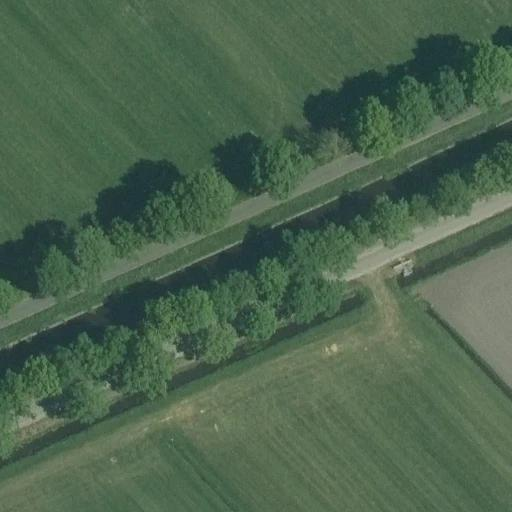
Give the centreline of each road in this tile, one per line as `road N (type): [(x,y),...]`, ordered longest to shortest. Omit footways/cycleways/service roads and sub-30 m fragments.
road 1 (unclassified): [(0,433),(511,202)]
road 2 (unclassified): [(0,325),(511,95)]
